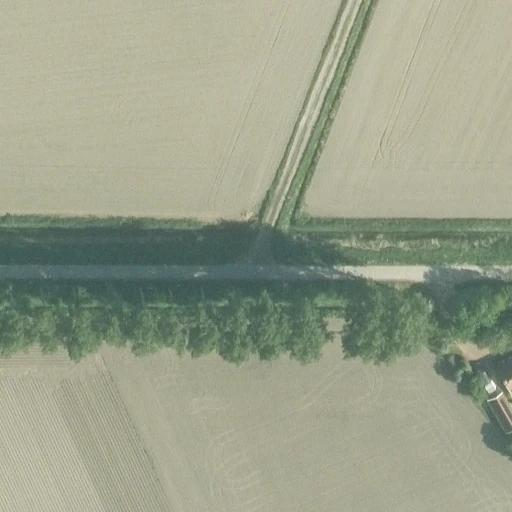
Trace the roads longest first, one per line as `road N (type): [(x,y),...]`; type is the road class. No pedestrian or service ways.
road 1 (unclassified): [(511,274),(0,272)]
road 2 (track): [(258,273),(266,231),(353,0)]
